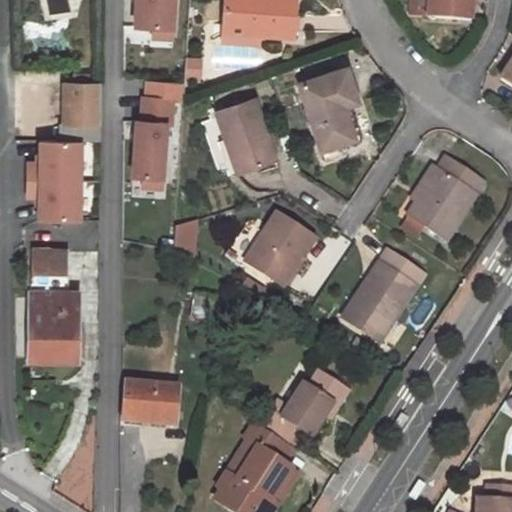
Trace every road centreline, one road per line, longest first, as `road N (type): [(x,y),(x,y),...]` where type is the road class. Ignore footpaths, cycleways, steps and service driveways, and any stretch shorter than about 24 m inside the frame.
road 1 (unclassified): [(373,511),(511,295)]
road 2 (residential): [(351,227),(432,97)]
road 3 (residential): [(505,0),(499,41),(450,111)]
road 4 (residential): [(432,97),(399,73),(356,0)]
